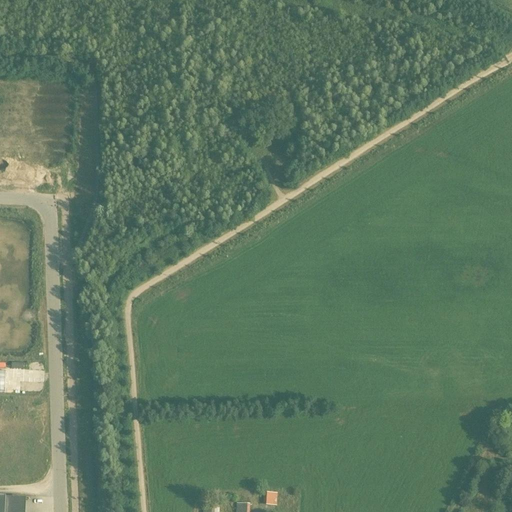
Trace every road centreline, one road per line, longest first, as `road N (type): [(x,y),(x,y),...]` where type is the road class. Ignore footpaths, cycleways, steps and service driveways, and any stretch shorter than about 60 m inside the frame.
road 1 (track): [(143,511),(127,299),(511,55)]
road 2 (unclassified): [(59,511),(50,216),(42,202),(0,197)]
